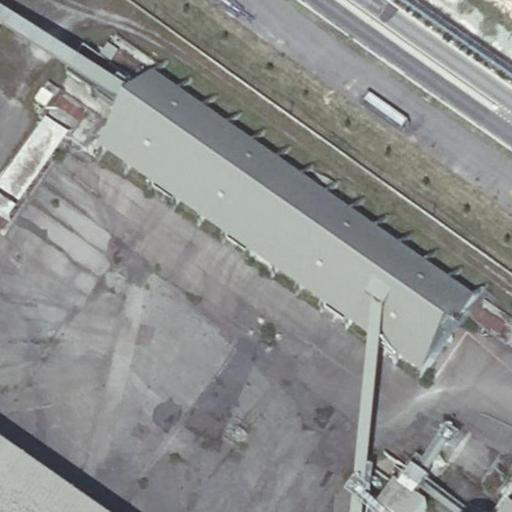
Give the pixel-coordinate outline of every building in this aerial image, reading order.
[(157,69),(159,66),(116,36),(100,59),(84,48),(67,73),(126,115),(157,69)] [(488,281),(165,57),(159,66),(157,69),(126,115),(119,125),(109,140),(430,363),(488,281)] [(39,96),(35,101),(45,108),(38,118),(37,118),(45,123),(46,123),(69,138),(69,139),(80,147),(99,120),(47,83),(39,96)] [(0,511),(88,511),(0,450),(0,511)] [(511,511),(511,497),(496,484),(474,511),(511,511)]
